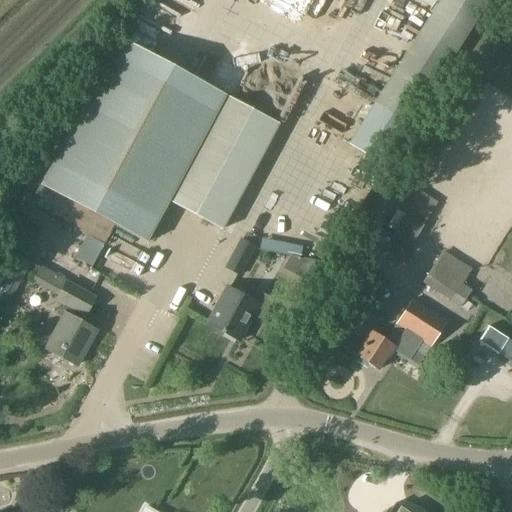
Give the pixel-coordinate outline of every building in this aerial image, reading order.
[(439,0),(374,103),(410,126),(456,54),(490,0),(439,0)] [(149,248),(173,205),(192,215),(224,233),(255,177),(282,128),(124,42),(43,190),(149,248)] [(374,103),(348,143),(384,166),(410,126),(374,103)] [(408,248),(436,204),(419,193),(412,203),(415,204),(393,238),(408,248)] [(281,233),(289,219),(275,212),(267,226),(281,233)] [(386,236),(397,218),(388,213),(377,230),(386,236)] [(21,220),(15,230),(36,241),(42,232),(21,220)] [(239,276),(254,248),(240,241),(226,269),(239,276)] [(0,306),(1,307),(22,262),(0,252),(0,306)] [(461,306),(469,293),(459,286),(468,272),(442,256),(425,283),(461,306)] [(83,317),(93,299),(64,283),(54,301),(83,317)] [(262,320),(274,299),(252,288),(247,298),(226,287),(206,324),(238,341),(252,315),(262,320)] [(430,346),(446,322),(412,300),(386,342),(371,332),(356,355),(378,369),(387,356),(389,357),(394,350),(409,359),(417,347),(425,353),(429,346),(430,346)] [(76,366),(95,331),(65,314),(46,349),(76,366)] [(511,343),(487,328),(478,341),(496,353),(498,352),(511,360),(511,343)] [(71,474),(57,499),(65,503),(80,479),(71,474)]
